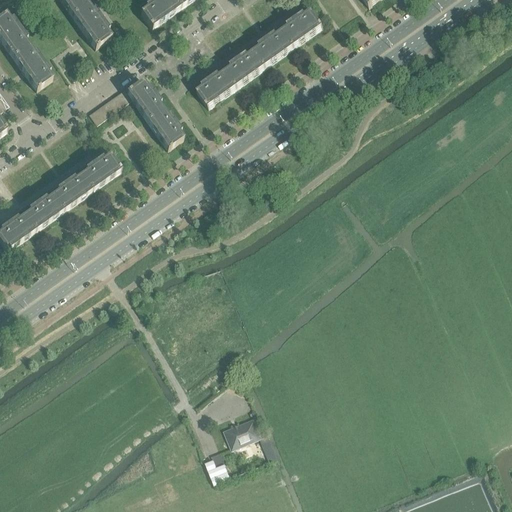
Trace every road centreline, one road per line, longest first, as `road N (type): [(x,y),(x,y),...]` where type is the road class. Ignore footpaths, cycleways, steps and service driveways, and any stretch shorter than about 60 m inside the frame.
road 1 (secondary): [(0,337),(479,0)]
road 2 (secondary): [(445,0),(0,317)]
road 3 (residential): [(39,139),(235,0)]
